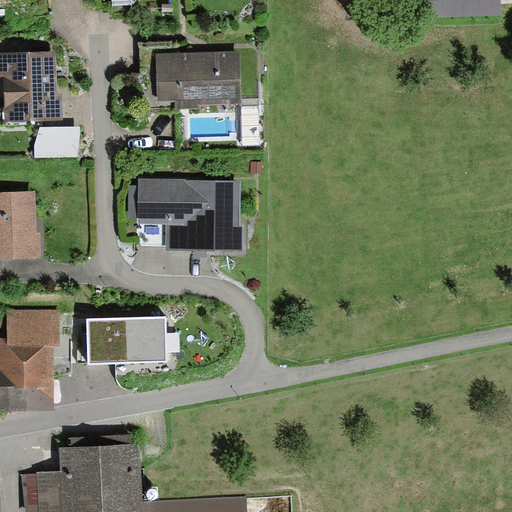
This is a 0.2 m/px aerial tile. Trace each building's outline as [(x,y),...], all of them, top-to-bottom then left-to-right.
[(206,54),(157,54),(157,104),(173,104),(173,111),(204,111),(203,106),(241,106),(241,54),(206,54)] [(54,87),(54,55),(0,56),(0,94),(4,94),(5,124),(62,123),(61,99),(54,99),(54,87)] [(35,130),(36,160),(77,159),(76,129),(35,130)] [(241,182),(140,180),(138,249),(165,250),(165,255),(249,257),(250,213),(241,213),(241,182)] [(40,238),(37,238),(36,225),(35,195),(0,195),(0,262),(41,261),(40,238)] [(0,414),(55,413),(55,381),(72,373),(73,311),(5,310),(6,338),(0,337),(0,414)] [(111,326),(88,327),(90,369),(166,367),(164,325),(111,326)] [(25,511),(32,511),(38,511),(247,511),(247,500),(142,504),(140,449),(127,449),(126,435),(57,438),(58,475),(24,477),(25,511)]
